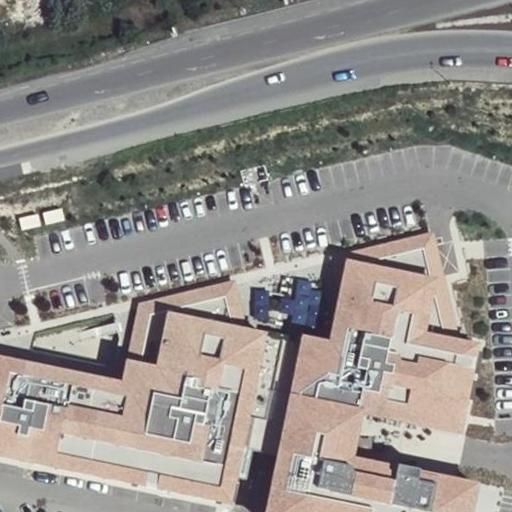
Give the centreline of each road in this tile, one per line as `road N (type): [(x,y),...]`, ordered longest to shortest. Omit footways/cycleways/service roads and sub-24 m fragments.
road 1 (secondary): [(0,155),(382,60),(511,50)]
road 2 (secondary): [(422,0),(0,111)]
